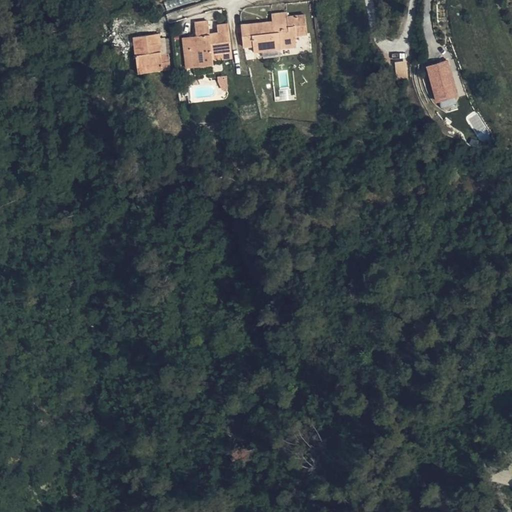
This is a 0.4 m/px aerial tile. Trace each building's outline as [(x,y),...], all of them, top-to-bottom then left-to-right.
[(265,28),(264,24),(241,27),(243,47),(253,46),(253,52),(297,47),(294,35),(307,33),(305,14),(289,17),(288,13),(273,15),(274,23),(275,26),(265,28)] [(194,40),(188,41),(192,71),(213,68),(212,63),(221,62),(231,61),(228,27),(217,28),(217,36),(214,37),(215,41),(209,43),(209,37),(207,25),(193,26),(194,40)] [(132,41),(136,72),(159,69),(160,74),(168,73),(167,59),(159,60),(158,57),(155,57),(154,50),(157,49),(156,38),(132,41)] [(192,71),(188,41),(181,41),(185,72),(192,71)] [(425,66),(435,102),(458,96),(448,59),(425,66)] [(407,61),(395,62),(395,78),(407,78),(407,61)] [(455,104),(453,98),(440,102),(441,108),(455,104)]
